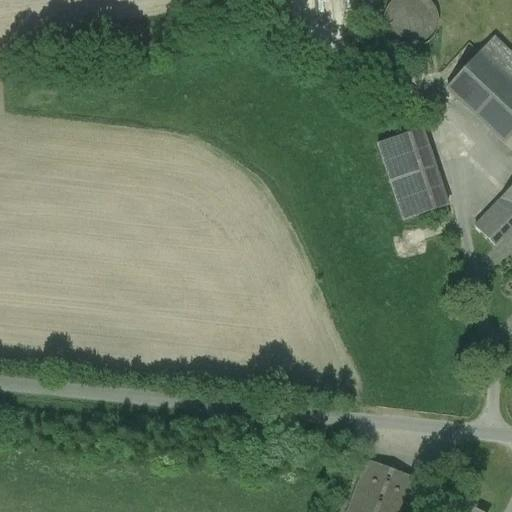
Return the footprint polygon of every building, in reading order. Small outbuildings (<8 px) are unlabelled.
[(436,32),(438,21),(436,11),(430,2),(426,0),(395,0),(391,3),(386,12),(384,22),(386,33),(392,42),(401,47),(411,49),(422,47),(431,41),(436,32)] [(511,56),(493,38),(480,53),(511,83),(511,56)] [(511,83),(480,53),(447,89),(505,143),(511,136),(511,83)] [(423,130),(378,145),(403,221),(449,206),(423,130)] [(511,188),(501,199),(511,209),(511,188)] [(511,209),(501,199),(475,227),(476,228),(495,245),(511,226),(511,209)] [(404,511),(415,482),(364,464),(346,511),(404,511)] [(503,511),(507,505),(469,485),(454,511),(503,511)]
